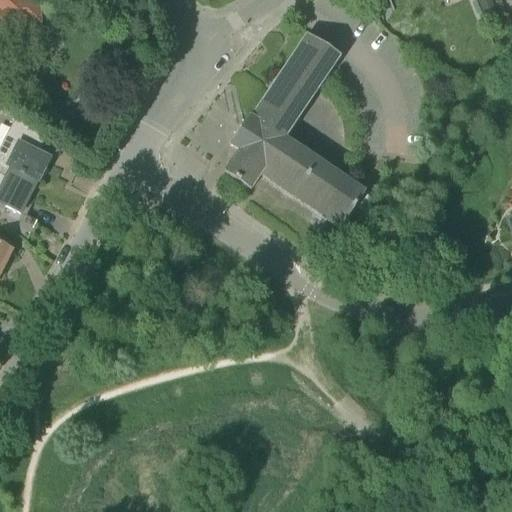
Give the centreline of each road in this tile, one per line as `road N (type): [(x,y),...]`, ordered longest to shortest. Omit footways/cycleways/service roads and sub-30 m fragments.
road 1 (tertiary): [(0,402),(132,163)]
road 2 (residential): [(291,268),(382,313),(469,312),(511,301)]
road 3 (residential): [(291,268),(132,163)]
road 4 (tertiary): [(132,163),(186,74),(197,38)]
